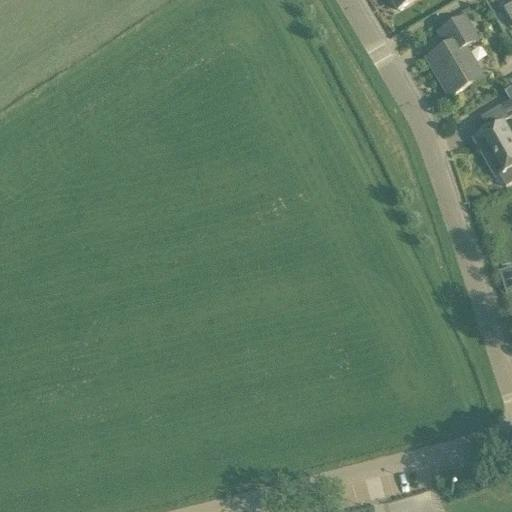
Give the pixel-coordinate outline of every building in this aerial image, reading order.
[(389,0),(396,11),(415,0),(389,0)] [(508,20),(511,17),(511,4),(502,10),(508,20)] [(425,61),(448,99),(481,80),(463,49),(476,42),(463,19),(437,34),(445,49),(425,61)] [(511,117),(511,99),(497,109),(505,121),(505,122),(511,117)] [(511,141),(501,124),(501,123),(472,140),(494,179),(511,168),(511,141)] [(504,293),(511,291),(511,271),(511,269),(511,253),(511,252),(493,258),(504,293)]
